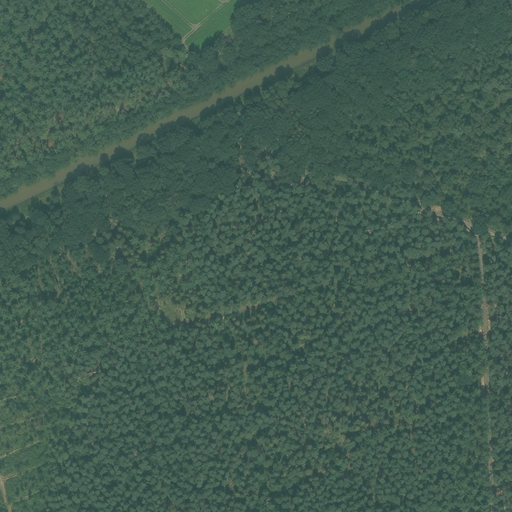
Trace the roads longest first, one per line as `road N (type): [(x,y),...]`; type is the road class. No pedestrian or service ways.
road 1 (track): [(238,110),(279,171),(330,178),(476,223),(489,511)]
road 2 (track): [(259,99),(0,229)]
road 3 (track): [(465,0),(259,99)]
